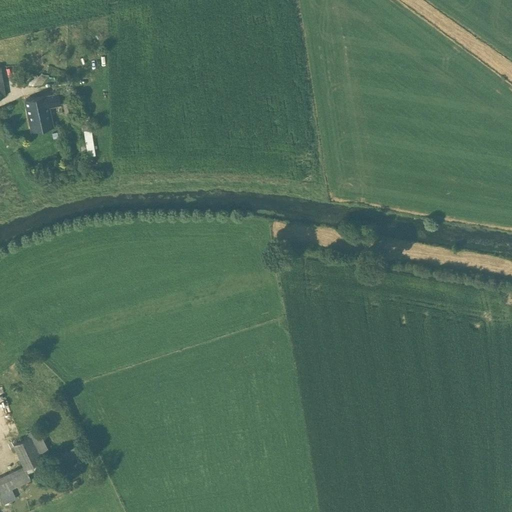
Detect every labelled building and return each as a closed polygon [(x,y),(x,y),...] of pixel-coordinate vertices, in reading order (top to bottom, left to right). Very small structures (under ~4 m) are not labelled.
[(27,82),(41,88),(46,76),(32,70),(27,82)] [(58,92),(45,95),(48,107),(60,104),(58,92)] [(45,95),(25,99),(32,131),(52,126),(50,115),(48,107),(45,95)] [(73,101),(63,103),(65,112),(66,117),(72,116),(71,110),(75,109),(73,101)] [(91,129),(83,130),(87,155),(95,154),(91,129)] [(30,436),(38,454),(48,449),(37,427),(28,432),(30,436)] [(30,436),(13,444),(23,465),(25,468),(35,464),(41,460),(38,454),(30,436)] [(51,456),(57,468),(64,465),(83,456),(78,444),(51,456)] [(35,464),(25,468),(28,474),(37,469),(35,464)] [(25,468),(23,465),(12,471),(19,484),(30,479),(28,474),(25,468)] [(64,465),(57,468),(60,475),(67,471),(64,465)] [(12,471),(0,476),(0,498),(2,503),(16,497),(11,488),(19,484),(12,471)]
